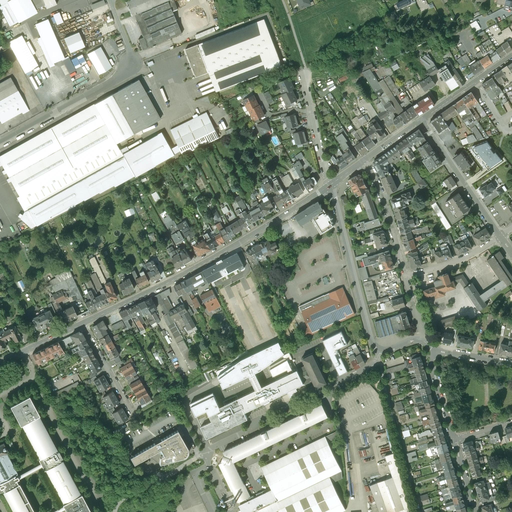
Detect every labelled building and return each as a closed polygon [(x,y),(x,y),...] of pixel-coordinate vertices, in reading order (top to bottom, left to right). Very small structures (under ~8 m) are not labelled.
[(1,6),(0,6),(0,10),(9,27),(22,20),(12,0),(1,6)] [(26,0),(31,11),(45,5),(42,0),(26,0)] [(54,0),(42,0),(45,5),(46,8),(56,4),(54,0)] [(128,0),(125,1),(131,16),(133,14),(138,25),(143,37),(138,39),(142,50),(153,45),(153,46),(155,46),(154,45),(182,33),(173,11),(178,9),(175,1),(176,0),(128,0)] [(408,0),(404,0),(396,4),(399,9),(411,3),(408,0)] [(59,12),(53,14),(56,23),(57,25),(63,22),(59,12)] [(62,52),(48,19),(36,24),(41,36),(38,38),(47,59),(46,59),(50,68),(50,67),(54,65),(53,63),(50,57),(55,55),(62,52)] [(265,19),(186,49),(191,63),(191,64),(191,66),(192,68),(193,68),(196,77),(209,72),(217,92),(282,66),(265,19)] [(195,34),(196,38),(215,30),(214,27),(195,34)] [(79,32),(64,38),(70,53),(85,46),(82,39),(79,32)] [(25,74),(39,67),(21,35),(8,42),(25,74)] [(496,36),(491,39),(495,45),(497,44),(499,46),(499,47),(501,45),(501,44),(498,41),(496,36)] [(504,42),(501,44),(501,45),(506,53),(509,51),(511,49),(506,40),(504,42)] [(485,49),(482,44),(478,46),(480,51),(476,54),(479,59),(485,68),(484,68),(485,68),(489,65),(493,63),(488,55),(485,49)] [(493,44),(485,49),(488,55),(495,51),(496,50),(496,49),(493,44)] [(496,49),(496,50),(495,51),(500,57),(503,55),(506,53),(501,45),(499,47),(496,49)] [(100,47),(87,54),(99,75),(105,71),(112,68),(100,47)] [(495,51),(488,55),(493,63),(497,60),(500,57),(495,51)] [(65,58),(62,52),(55,55),(50,57),(53,63),(65,58)] [(461,57),(459,52),(454,54),(457,60),(461,66),(465,63),(461,57)] [(431,59),(427,61),(424,56),(420,58),(431,76),(439,71),(438,69),(431,59)] [(69,74),(76,70),(68,57),(62,61),(65,66),(69,74)] [(455,68),(447,57),(443,60),(446,64),(450,71),(455,68)] [(479,59),(469,66),(474,74),(479,71),(484,68),(485,68),(479,59)] [(396,82),(394,83),(389,75),(393,73),(387,63),(382,66),(388,76),(382,79),(393,96),(399,92),(397,88),(399,87),(396,82)] [(450,71),(446,64),(438,69),(439,71),(445,81),(453,76),(450,71)] [(82,66),(76,69),(78,72),(75,74),(81,86),(84,84),(80,77),(86,74),(82,66)] [(396,110),(371,71),(375,68),(374,66),(362,72),(366,77),(379,98),(389,114),(393,120),(395,118),(395,117),(395,116),(393,112),(396,110)] [(511,72),(507,66),(505,68),(502,69),(509,80),(511,78),(511,83),(511,84),(511,72)] [(455,68),(450,71),(453,76),(453,77),(458,73),(455,68)] [(509,80),(502,69),(500,71),(496,73),(494,75),(492,77),(492,78),(497,86),(498,85),(500,84),(503,89),(504,89),(509,85),(511,89),(511,84),(509,80)] [(362,72),(353,76),(357,81),(366,77),(362,72)] [(430,76),(419,83),(422,87),(425,91),(435,84),(430,76)] [(453,76),(445,81),(451,90),(458,85),(453,77),(453,76)] [(10,77),(0,82),(0,120),(1,123),(14,117),(22,112),(23,114),(29,110),(25,104),(10,77)] [(456,81),(460,87),(460,86),(460,87),(462,85),(465,83),(461,77),(456,81)] [(289,78),(279,83),(281,88),(292,83),(289,78)] [(503,93),(498,85),(497,86),(492,78),(490,79),(487,81),(498,97),(502,105),(505,103),(508,101),(504,94),(503,93)] [(78,90),(78,83),(73,83),(73,79),(63,80),(64,91),(78,90)] [(115,92),(94,104),(116,143),(121,140),(160,119),(144,90),(138,80),(115,92)] [(407,90),(403,81),(399,84),(403,92),(406,96),(407,97),(410,96),(407,90)] [(487,81),(485,82),(482,84),(488,93),(487,93),(492,101),(498,97),(487,81)] [(292,83),(281,88),(284,93),(292,89),(292,90),(294,89),(292,83)] [(419,83),(409,89),(412,93),(422,87),(419,83)] [(292,89),(284,93),(281,94),(284,100),(294,95),(292,90),(292,89)] [(467,95),(462,98),(474,115),(476,118),(479,116),(472,106),(478,102),(471,92),(467,95)] [(254,95),(243,100),(246,105),(256,100),(254,95)] [(294,95),(284,100),(287,105),(290,103),(297,100),(294,95)] [(406,96),(401,99),(403,101),(399,104),(404,112),(412,106),(409,100),(407,97),(406,96)] [(414,105),(412,106),(418,114),(418,115),(427,110),(435,105),(429,96),(414,105)] [(366,97),(359,101),(362,105),(369,101),(366,97)] [(389,114),(379,98),(376,99),(378,102),(376,103),(382,112),(378,115),(381,120),(384,118),(389,114)] [(474,115),(462,98),(458,102),(453,105),(458,112),(464,122),(467,120),(469,123),(472,120),(473,120),(471,117),(474,115)] [(256,100),(246,105),(248,110),(249,110),(259,105),(256,100)] [(11,150),(0,155),(0,161),(12,183),(19,197),(17,198),(24,211),(123,156),(120,151),(116,143),(94,104),(66,120),(11,150)] [(259,105),(249,110),(251,115),(262,110),(259,105)] [(447,109),(440,114),(449,127),(451,130),(455,127),(453,124),(449,119),(448,120),(447,119),(458,112),(453,105),(447,109)] [(404,112),(401,114),(407,122),(412,118),(418,114),(412,106),(404,112)] [(361,114),(357,107),(353,110),(357,116),(357,117),(361,114)] [(262,110),(251,115),(254,120),(259,118),(264,115),(262,110)] [(207,114),(172,131),(183,155),(219,138),(207,114)] [(287,116),(284,117),(286,122),(297,120),(296,114),(287,116)] [(363,117),(361,114),(357,117),(362,125),(363,125),(368,122),(364,116),(363,117)] [(393,120),(389,114),(384,118),(386,121),(385,121),(388,127),(391,125),(394,123),(393,120)] [(395,118),(393,120),(394,123),(398,128),(403,125),(407,122),(401,114),(395,118)] [(436,117),(430,121),(433,125),(439,134),(449,127),(440,114),(436,117)] [(357,116),(352,120),(358,128),(362,125),(357,116)] [(381,128),(375,119),(369,123),(371,127),(367,130),(374,139),(373,140),(376,144),(382,140),(387,136),(384,132),(383,133),(380,129),(381,128)] [(297,120),(286,122),(287,128),(290,128),(299,125),(297,120)] [(263,123),(258,125),(262,133),(270,130),(266,121),(263,123)] [(485,132),(478,122),(474,125),(470,128),(476,136),(479,140),(488,137),(485,132)] [(367,137),(360,127),(356,131),(357,133),(361,138),(362,140),(362,141),(368,149),(372,147),(376,144),(373,140),(370,136),(367,137)] [(348,135),(343,128),(339,130),(342,133),(345,137),(348,135)] [(413,133),(407,137),(412,145),(417,141),(418,143),(420,142),(422,145),(425,143),(424,142),(426,140),(419,129),(413,133)] [(296,132),(293,133),(294,139),(306,136),(304,130),(296,132)] [(356,158),(348,148),(349,147),(345,142),(347,141),(345,137),(342,133),(336,137),(341,144),(340,145),(344,150),(346,152),(342,155),(343,156),(348,164),(352,161),(356,158)] [(473,134),(466,137),(468,144),(477,141),(475,137),(473,134)] [(306,136),(294,139),(296,145),(302,143),(307,142),(306,136)] [(402,141),(396,145),(402,154),(405,152),(409,149),(411,153),(416,150),(412,145),(407,137),(402,141)] [(116,143),(120,151),(126,148),(121,140),(116,143)] [(474,146),(471,148),(476,154),(479,152),(485,160),(482,162),(487,168),(490,166),(490,167),(502,159),(496,151),(494,152),(490,147),(491,146),(486,140),(473,145),(474,146)] [(362,141),(360,143),(359,141),(357,142),(358,144),(355,146),(361,155),(365,152),(368,149),(362,141)] [(422,145),(418,148),(425,159),(434,152),(427,142),(425,143),(422,145)] [(389,151),(384,154),(390,161),(390,162),(401,155),(402,154),(396,145),(393,148),(389,151)] [(409,149),(405,152),(411,161),(415,159),(411,153),(409,149)] [(340,158),(338,159),(338,158),(336,160),(338,163),(341,168),(345,166),(348,164),(343,156),(342,155),(340,151),(338,153),(340,158)] [(301,152),(295,156),(298,161),(304,157),(301,152)] [(425,159),(423,160),(430,171),(442,163),(434,152),(425,159)] [(465,156),(462,152),(453,158),(457,162),(456,163),(458,165),(459,165),(463,171),(474,162),(468,154),(465,156)] [(384,154),(373,162),(379,172),(381,178),(382,177),(390,174),(388,169),(386,164),(390,161),(384,154)] [(310,177),(305,180),(299,169),(303,168),(301,165),(302,164),(301,163),(300,163),(298,161),(297,161),(297,162),(293,164),(296,169),(299,175),(307,189),(311,187),(314,186),(314,185),(317,183),(317,182),(314,177),(313,177),(310,178),(310,177)] [(422,180),(415,169),(410,172),(417,183),(422,180)] [(390,174),(382,177),(384,181),(383,181),(387,189),(388,189),(389,191),(388,192),(388,193),(398,189),(391,173),(390,174)] [(294,185),(288,174),(281,178),(287,189),(292,198),(296,196),(297,197),(299,196),(298,194),(303,191),(298,183),(294,185)] [(354,177),(348,180),(356,196),(361,194),(368,190),(361,175),(359,174),(354,177)] [(275,183),(270,176),(262,180),(266,187),(268,191),(269,192),(274,189),(276,191),(278,195),(277,196),(276,195),(273,197),(279,206),(285,202),(275,183)] [(456,184),(451,176),(444,181),(450,188),(456,184)] [(422,180),(417,183),(421,188),(426,184),(423,179),(422,180)] [(287,189),(283,191),(278,181),(275,183),(285,202),(292,198),(287,189)] [(487,185),(487,183),(479,189),(485,197),(492,192),(491,191),(495,188),(491,182),(487,185)] [(501,187),(496,190),(499,195),(507,190),(505,187),(502,189),(501,187)] [(157,190),(152,193),(156,201),(161,198),(157,190)] [(378,219),(368,190),(361,194),(370,221),(369,221),(370,227),(380,223),(378,218),(378,219)] [(402,196),(391,199),(394,210),(404,207),(406,206),(404,201),(411,199),(409,191),(401,194),(402,196)] [(254,196),(253,193),(251,194),(255,202),(252,203),(256,208),(251,211),(255,221),(265,215),(259,204),(254,196)] [(470,209),(459,193),(447,201),(453,209),(452,210),(454,214),(456,213),(458,217),(470,209)] [(250,211),(248,212),(249,214),(248,214),(245,210),(247,209),(239,195),(235,198),(240,208),(249,224),(255,221),(251,211),(250,211)] [(264,201),(259,204),(265,215),(272,210),(270,207),(273,205),(267,195),(263,198),(264,201)] [(311,205),(307,207),(307,208),(303,210),(295,215),(301,225),(315,216),(315,214),(323,209),(321,205),(321,204),(320,204),(318,202),(318,201),(314,204),(314,203),(311,205)] [(435,202),(431,205),(446,229),(451,227),(435,202)] [(226,206),(221,209),(224,214),(229,211),(226,206)] [(133,207),(124,210),(126,216),(135,213),(133,207)] [(404,207),(394,210),(397,220),(407,217),(404,207)] [(249,224),(240,208),(235,211),(238,215),(239,214),(242,218),(238,220),(243,228),(249,224)] [(323,209),(315,214),(315,216),(322,232),(328,229),(333,225),(331,223),(332,222),(330,219),(331,218),(330,216),(328,214),(327,214),(324,208),(323,209)] [(407,217),(397,220),(399,226),(414,222),(413,218),(407,220),(407,217)] [(230,225),(222,230),(221,228),(223,227),(218,218),(214,220),(218,228),(225,241),(235,235),(234,233),(230,225)] [(177,225),(174,219),(166,223),(176,242),(184,238),(177,225)] [(186,220),(177,225),(184,238),(184,236),(188,234),(192,232),(192,231),(186,220)] [(238,220),(229,225),(230,225),(234,233),(243,228),(238,220)] [(414,222),(399,226),(401,233),(411,230),(410,227),(415,225),(414,222)] [(411,230),(401,233),(403,241),(413,239),(412,235),(418,233),(428,230),(427,226),(411,230)] [(225,241),(218,228),(215,229),(218,234),(215,236),(219,244),(225,241)] [(491,236),(486,228),(481,231),(479,232),(485,240),(491,236)] [(192,232),(188,234),(192,240),(196,238),(198,237),(194,230),(192,231),(192,232)] [(370,234),(369,235),(370,238),(363,240),(364,240),(365,243),(369,242),(384,238),(383,234),(384,233),(384,231),(382,231),(382,230),(377,232),(373,233),(373,234),(370,234)] [(214,235),(210,237),(208,232),(204,234),(205,238),(211,248),(215,246),(215,247),(218,246),(217,245),(219,244),(215,236),(214,234),(213,234),(214,235)] [(477,234),(473,236),(479,244),(481,243),(485,240),(479,232),(477,234)] [(472,248),(465,235),(461,237),(458,238),(459,238),(461,243),(465,252),(472,248)] [(413,239),(403,241),(406,250),(415,247),(413,241),(420,239),(419,237),(419,236),(416,238),(413,239)] [(440,246),(437,236),(433,238),(436,247),(438,247),(439,251),(442,250),(440,246)] [(205,238),(198,242),(196,238),(192,240),(191,240),(195,248),(197,252),(198,252),(199,255),(211,249),(211,248),(205,238)] [(384,238),(369,242),(370,245),(376,243),(377,248),(387,245),(386,244),(387,243),(387,242),(385,241),(384,238)] [(269,241),(265,242),(264,242),(263,242),(262,241),(260,242),(260,243),(260,244),(260,245),(264,253),(265,255),(269,253),(269,254),(272,253),(272,254),(274,253),(274,252),(276,251),(279,249),(275,242),(272,244),(271,242),(270,243),(269,241)] [(432,254),(428,242),(424,244),(422,245),(418,248),(420,251),(425,248),(426,252),(424,252),(424,254),(422,255),(421,253),(419,254),(418,255),(419,258),(428,255),(432,254)] [(459,244),(454,246),(458,255),(461,254),(465,252),(461,243),(459,244)] [(260,245),(255,247),(254,246),(252,247),(252,248),(256,257),(261,255),(264,253),(260,245)] [(449,248),(443,250),(442,246),(440,246),(442,250),(445,260),(449,258),(452,257),(449,248)] [(172,247),(168,249),(178,267),(185,264),(179,253),(177,254),(172,247)] [(184,248),(181,249),(180,247),(176,249),(179,253),(185,264),(192,260),(187,251),(187,252),(184,248)] [(252,248),(245,252),(247,256),(249,256),(251,260),(254,259),(253,259),(255,258),(256,260),(255,260),(254,261),(256,265),(259,263),(256,257),(252,248)] [(388,250),(367,256),(367,257),(362,258),(365,266),(372,264),(377,263),(391,259),(388,250)] [(439,251),(435,253),(438,262),(445,260),(442,250),(439,251)] [(417,251),(412,253),(412,252),(408,253),(410,260),(419,258),(418,255),(417,251)] [(499,251),(493,255),(492,256),(492,257),(487,260),(501,280),(501,281),(505,287),(511,282),(511,277),(500,260),(504,257),(502,254),(499,251)] [(203,270),(208,280),(209,283),(211,281),(212,283),(239,269),(239,270),(244,268),(243,265),(237,253),(223,260),(222,259),(217,261),(217,263),(203,270)] [(106,283),(94,256),(88,259),(95,273),(101,285),(106,283)] [(419,258),(410,260),(412,267),(421,265),(419,259),(419,258)] [(391,259),(377,263),(378,265),(382,264),(383,270),(393,267),(391,259)] [(156,268),(152,260),(145,263),(146,266),(149,264),(152,269),(147,272),(152,280),(160,276),(158,272),(161,270),(159,266),(156,268),(156,267),(156,268)] [(143,270),(139,272),(140,274),(138,275),(139,277),(137,278),(134,271),(137,270),(135,267),(134,268),(134,266),(129,268),(138,287),(148,282),(143,270)] [(365,266),(358,268),(361,280),(368,278),(365,266)] [(203,270),(191,277),(196,287),(208,280),(203,270)] [(128,278),(125,279),(122,272),(117,274),(121,282),(121,283),(119,284),(123,294),(134,289),(128,278)] [(101,285),(95,273),(91,275),(97,289),(99,288),(101,294),(98,296),(101,304),(108,301),(101,285)] [(448,273),(438,276),(439,279),(434,281),(436,286),(424,290),(425,293),(426,297),(435,294),(436,297),(445,294),(444,291),(456,287),(453,280),(451,281),(448,273)] [(482,297),(472,282),(470,283),(470,282),(468,283),(462,274),(459,275),(466,285),(463,287),(478,310),(487,305),(484,300),(482,297)] [(83,300),(72,276),(52,286),(55,293),(52,295),(53,297),(51,298),(54,304),(70,296),(74,305),(79,315),(88,310),(83,300)] [(191,277),(182,282),(190,296),(193,294),(191,290),(196,287),(191,277)] [(372,280),(362,282),(365,292),(374,289),(372,280)] [(106,283),(101,285),(108,301),(116,297),(109,282),(106,283)] [(182,282),(174,286),(179,295),(182,293),(184,293),(189,304),(193,302),(190,296),(182,282)] [(188,334),(184,327),(186,326),(187,326),(177,308),(174,309),(167,295),(170,294),(169,289),(170,289),(169,288),(159,294),(183,337),(188,334)] [(330,298),(329,299),(327,294),(313,301),(315,305),(301,311),(309,329),(304,331),(306,336),(355,314),(343,288),(328,294),(330,298)] [(496,288),(482,297),(484,300),(498,291),(496,288)] [(212,289),(201,295),(205,303),(206,302),(208,306),(212,304),(214,308),(220,305),(212,289)] [(374,289),(365,292),(367,301),(376,298),(374,289)] [(98,296),(94,298),(91,290),(87,291),(88,293),(91,300),(95,307),(101,304),(98,296)] [(183,337),(159,294),(154,296),(159,304),(160,304),(166,315),(163,317),(191,369),(198,366),(183,337)] [(196,297),(195,298),(193,294),(190,296),(193,302),(194,305),(196,308),(201,305),(196,297)] [(403,297),(383,303),(385,309),(394,306),(395,309),(405,305),(403,297)] [(151,298),(144,301),(155,320),(157,318),(158,318),(154,312),(153,311),(153,310),(156,308),(151,298)] [(88,301),(87,302),(86,299),(83,300),(88,310),(95,307),(91,300),(88,301)] [(144,301),(137,304),(142,313),(143,313),(144,313),(147,311),(147,313),(147,314),(150,319),(148,320),(150,325),(156,322),(155,320),(144,301)] [(56,314),(51,303),(47,305),(52,315),(56,314)] [(142,313),(137,304),(131,307),(136,315),(138,313),(141,312),(141,313),(142,313)] [(185,306),(184,304),(177,308),(187,326),(186,326),(188,330),(196,326),(191,318),(191,317),(190,316),(185,306)] [(74,305),(62,311),(60,306),(58,306),(55,308),(62,323),(79,315),(74,305)] [(193,314),(188,305),(186,306),(185,306),(190,316),(193,314)] [(131,307),(126,309),(131,317),(132,316),(141,331),(144,329),(136,315),(131,307)] [(126,309),(119,313),(123,321),(126,319),(131,317),(126,309)] [(49,310),(40,314),(46,326),(51,324),(50,322),(54,320),(49,310)] [(399,314),(374,321),(379,337),(398,332),(398,330),(410,326),(408,319),(405,312),(398,314),(399,314)] [(141,317),(138,313),(136,315),(144,328),(146,327),(144,322),(141,317)] [(40,314),(32,319),(34,324),(35,326),(37,329),(41,326),(42,328),(46,326),(40,314)] [(452,316),(436,320),(438,326),(454,323),(452,316)] [(122,320),(111,326),(114,331),(124,325),(122,320)] [(102,321),(92,327),(98,339),(99,339),(107,334),(104,329),(106,328),(102,321)] [(13,325),(9,327),(10,328),(7,329),(6,328),(5,327),(3,328),(4,331),(5,332),(8,340),(13,338),(14,342),(21,338),(19,334),(20,334),(18,330),(17,330),(15,326),(14,326),(13,325)] [(4,331),(0,333),(0,350),(1,350),(2,349),(2,348),(6,346),(5,343),(6,343),(6,341),(8,340),(5,332),(4,331)] [(341,331),(323,339),(340,375),(349,371),(339,350),(337,351),(335,348),(346,343),(341,331)] [(79,332),(71,335),(73,338),(76,343),(85,339),(81,332),(79,332)] [(444,333),(442,332),(440,341),(443,341),(443,342),(451,344),(452,337),(453,334),(444,332),(444,333)] [(107,334),(99,339),(102,345),(110,340),(109,339),(107,334)] [(71,335),(58,342),(63,349),(69,347),(67,343),(71,341),(72,338),(73,338),(71,335)] [(466,337),(459,336),(457,343),(465,345),(466,337)] [(110,340),(102,345),(105,351),(114,346),(111,342),(117,339),(116,337),(110,340)] [(473,339),(466,337),(465,345),(472,347),(474,340),(473,340),(473,339)] [(76,343),(75,343),(76,345),(78,344),(79,346),(78,346),(71,350),(73,353),(77,350),(88,345),(85,339),(76,343)] [(217,376),(223,388),(248,375),(250,377),(254,375),(254,373),(263,368),(285,353),(279,340),(243,357),(217,376)] [(488,342),(480,340),(478,349),(486,350),(488,342)] [(40,351),(32,354),(38,364),(42,362),(41,362),(46,359),(46,360),(54,356),(58,353),(59,354),(64,352),(58,342),(52,344),(40,351)] [(496,343),(488,342),(486,350),(494,352),(496,343)] [(508,345),(501,344),(499,353),(506,354),(508,345)] [(88,345),(77,350),(81,357),(91,351),(88,345)] [(114,346),(105,351),(109,357),(110,360),(112,358),(118,356),(119,355),(114,346)] [(360,353),(357,347),(353,349),(352,350),(354,354),(360,366),(365,363),(362,358),(366,356),(363,351),(360,353)] [(354,354),(352,350),(350,351),(348,352),(348,355),(356,368),(360,366),(354,354)] [(91,351),(81,357),(82,359),(83,358),(86,362),(86,363),(87,364),(87,363),(96,359),(95,358),(91,351)] [(284,358),(270,366),(271,369),(270,369),(273,376),(274,376),(276,379),(293,371),(291,368),(293,367),(290,360),(292,359),(289,352),(283,356),(284,358)] [(320,367),(313,352),(302,358),(305,365),(297,369),(304,384),(310,382),(309,381),(312,380),(316,388),(328,383),(321,369),(320,367)] [(418,354),(409,356),(411,360),(412,360),(412,362),(412,363),(409,364),(405,365),(406,368),(422,363),(420,356),(418,357),(418,354)] [(118,356),(112,358),(115,364),(121,361),(118,356)] [(96,359),(87,363),(89,368),(98,363),(96,358),(96,359)] [(125,365),(120,368),(122,372),(121,372),(122,374),(133,368),(133,367),(133,368),(130,363),(130,362),(125,365)] [(89,368),(88,369),(91,374),(94,372),(101,369),(98,363),(89,368)] [(405,363),(386,369),(387,374),(406,368),(405,365),(405,363)] [(406,368),(407,371),(414,369),(416,373),(425,371),(422,363),(406,368)] [(133,368),(122,374),(123,376),(124,375),(126,379),(136,374),(136,373),(133,368)] [(276,379),(244,395),(251,410),(290,391),(304,384),(297,369),(293,371),(276,379)] [(416,373),(415,373),(416,376),(417,376),(417,378),(410,380),(411,383),(427,378),(425,371),(416,373)] [(97,379),(93,381),(96,386),(106,380),(103,375),(97,379)] [(138,376),(128,382),(129,385),(129,384),(139,379),(138,376)] [(427,378),(411,383),(411,385),(415,384),(416,389),(415,389),(415,390),(420,388),(429,386),(427,378)] [(129,384),(129,385),(130,385),(132,390),(142,384),(139,379),(129,384)] [(106,380),(96,386),(99,392),(103,390),(109,386),(106,380)] [(77,382),(54,393),(56,398),(80,387),(77,382)] [(142,384),(132,390),(133,390),(135,395),(145,389),(142,384)] [(429,386),(420,388),(421,392),(417,393),(417,392),(415,392),(415,391),(414,391),(415,395),(415,397),(431,392),(429,386)] [(80,388),(62,396),(63,400),(82,392),(80,388)] [(145,389),(135,395),(138,400),(141,405),(144,403),(150,399),(148,395),(148,394),(145,390),(145,389)] [(106,395),(102,397),(106,402),(116,397),(112,391),(106,395)] [(415,397),(416,402),(421,400),(422,403),(424,403),(433,400),(431,392),(415,397)] [(220,407),(215,397),(208,400),(206,396),(190,403),(207,438),(248,418),(245,413),(251,410),(244,395),(238,398),(237,395),(223,401),(225,404),(220,407)] [(56,450),(38,416),(39,415),(29,396),(10,406),(20,425),(22,424),(40,458),(55,450),(55,451),(56,450)] [(116,397),(106,402),(109,408),(112,406),(119,402),(116,397)] [(433,400),(424,403),(425,405),(422,406),(423,409),(435,405),(433,400)] [(401,401),(395,403),(397,409),(403,407),(401,401)] [(301,414),(224,451),(226,456),(225,457),(224,457),(224,459),(225,460),(219,463),(238,502),(240,501),(250,496),(234,462),(234,461),(327,416),(321,404),(301,414)] [(423,409),(419,410),(420,415),(427,413),(428,416),(437,413),(435,405),(423,409)] [(115,411),(112,413),(115,419),(125,413),(122,407),(115,411)] [(125,413),(115,419),(118,424),(122,422),(128,418),(125,413)] [(408,413),(399,416),(401,422),(409,419),(408,413)] [(437,413),(428,416),(429,419),(431,423),(439,421),(437,413)] [(441,426),(432,429),(433,430),(435,437),(443,435),(441,426)] [(424,431),(418,433),(420,442),(425,440),(424,436),(422,436),(422,435),(431,433),(431,431),(433,430),(432,429),(424,431)] [(136,454),(130,457),(134,464),(139,460),(160,449),(163,455),(160,457),(159,463),(181,458),(184,457),(187,454),(188,450),(187,448),(177,430),(136,454)] [(386,430),(374,433),(380,452),(391,448),(386,430)] [(337,431),(262,467),(272,489),(265,492),(264,490),(256,493),(257,496),(255,497),(254,495),(250,496),(240,501),(241,504),(240,504),(242,509),(238,511),(340,511),(345,510),(332,483),(342,478),(342,470),(328,442),(338,437),(337,431)] [(498,431),(489,433),(492,442),(496,441),(496,443),(501,442),(500,438),(498,431)] [(436,442),(427,444),(428,447),(430,446),(446,442),(443,435),(435,437),(436,442)] [(472,441),(463,443),(465,451),(478,447),(478,444),(473,445),(472,441)] [(446,442),(430,446),(431,449),(431,450),(435,448),(436,447),(436,448),(437,448),(439,453),(448,450),(446,442)] [(3,443),(0,444),(0,483),(1,483),(14,476),(15,475),(17,473),(6,453),(8,452),(3,443)] [(478,447),(465,451),(467,457),(476,455),(475,451),(479,450),(478,447)] [(80,495),(62,461),(60,461),(60,459),(62,458),(58,451),(56,452),(55,451),(55,450),(40,458),(38,459),(44,470),(46,469),(64,503),(62,504),(63,506),(65,509),(66,511),(90,511),(81,494),(80,495)] [(448,450),(439,453),(440,458),(439,458),(439,459),(438,460),(438,459),(434,460),(435,463),(451,459),(449,454),(450,453),(449,451),(448,451),(448,450)] [(407,455),(409,461),(417,459),(415,452),(407,455)] [(410,511),(409,505),(395,453),(385,456),(404,509),(394,511),(410,511)] [(476,455),(467,457),(469,463),(482,459),(481,457),(477,458),(476,455)] [(451,459),(435,463),(436,466),(440,465),(441,464),(441,465),(442,465),(444,470),(453,467),(451,459)] [(482,459),(469,463),(471,470),(479,467),(478,463),(483,462),(482,459)] [(453,467),(444,470),(445,475),(444,475),(444,476),(443,477),(443,476),(439,477),(440,480),(456,476),(454,471),(455,470),(454,468),(453,468),(453,467)] [(479,467),(471,470),(473,478),(482,475),(479,467)] [(131,469),(123,473),(128,482),(136,478),(131,469)] [(34,511),(19,483),(18,484),(16,480),(19,479),(17,476),(15,477),(14,476),(1,483),(1,484),(0,484),(0,487),(0,488),(3,487),(5,491),(4,491),(14,511),(57,511),(65,509),(63,506),(52,511),(34,511)] [(456,476),(440,480),(440,484),(445,482),(446,481),(446,482),(447,482),(449,487),(458,484),(456,476)] [(483,480),(475,483),(477,492),(491,488),(489,482),(484,483),(483,480)] [(491,488),(477,492),(480,501),(487,499),(489,498),(488,497),(492,496),(492,494),(492,493),(491,488)] [(446,493),(443,494),(445,500),(447,499),(453,497),(462,495),(460,489),(451,492),(446,493)] [(462,495),(453,497),(454,501),(455,504),(463,501),(462,495)] [(223,498),(219,499),(217,503),(218,507),(223,507),(227,506),(223,498)] [(455,504),(446,506),(447,509),(455,506),(456,509),(465,506),(463,501),(455,504)]
